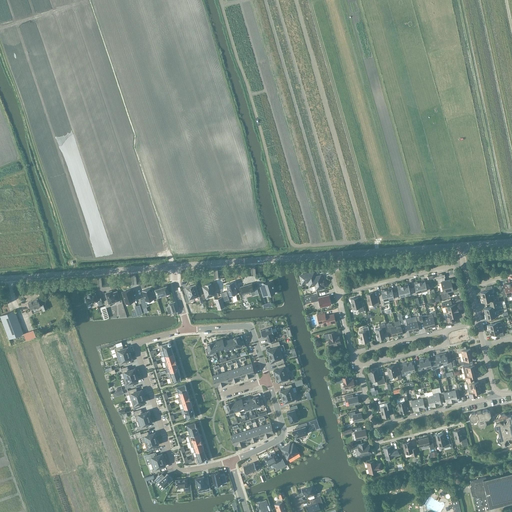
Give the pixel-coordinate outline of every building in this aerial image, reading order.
[(315,276),(314,272),(300,276),(302,286),(309,284),(309,287),(315,285),(316,290),(324,288),(323,286),(325,286),(326,284),(326,282),(324,281),(322,281),(321,275),(314,277),(314,276),(315,276)] [(444,274),(437,276),(438,283),(441,282),(442,287),(452,285),(451,279),(445,281),(444,278),(445,278),(444,274)] [(419,282),(422,291),(427,290),(427,292),(430,291),(429,284),(426,285),(425,280),(421,281),(419,282)] [(226,284),(230,295),(229,296),(230,296),(230,295),(237,293),(238,293),(237,293),(234,282),(234,281),(234,282),(226,284)] [(263,283),(259,284),(263,297),(263,294),(268,293),(269,295),(275,293),(273,286),(274,286),(273,285),(272,281),(265,283),(265,284),(264,285),(263,283)] [(416,292),(422,291),(419,282),(417,282),(414,282),(415,288),(412,288),(414,295),(417,295),(416,292)] [(203,286),(206,296),(214,294),(210,283),(206,284),(206,285),(203,286)] [(252,283),(240,287),(243,295),(251,292),(252,295),(258,293),(256,287),(253,288),(252,283)] [(506,294),(511,293),(509,283),(504,285),(505,291),(502,292),(504,297),(507,297),(506,294)] [(403,286),(405,295),(410,294),(411,296),(414,295),(412,288),(409,289),(408,284),(405,285),(403,286)] [(188,294),(185,295),(187,302),(193,300),(193,298),(198,297),(199,296),(198,296),(195,285),(194,285),(186,288),(188,294)] [(453,290),(452,285),(442,287),(443,292),(441,293),(442,299),(450,297),(449,294),(448,294),(448,292),(453,290)] [(158,297),(160,296),(168,293),(169,293),(168,290),(169,290),(167,286),(166,286),(162,287),(159,288),(155,289),(155,290),(156,294),(157,296),(157,297),(158,297)] [(400,296),(405,295),(403,286),(401,286),(400,286),(397,286),(398,292),(396,292),(397,299),(400,299),(400,296)] [(481,298),(491,296),(490,293),(493,291),(492,286),(486,287),(487,291),(480,292),(481,298)] [(145,298),(140,300),(143,308),(147,306),(146,302),(154,299),(151,288),(142,290),(145,298)] [(386,290),(389,299),(394,298),(394,300),(397,299),(396,292),(393,293),(391,288),(388,289),(386,290)] [(131,290),(122,292),(126,304),(134,301),(131,290)] [(383,300),(389,299),(386,290),(384,290),(381,290),(382,296),(379,296),(381,306),(384,305),(383,300)] [(108,300),(104,301),(106,307),(110,306),(109,303),(119,300),(117,292),(112,293),(111,293),(110,294),(109,292),(105,293),(108,300)] [(373,307),(379,305),(377,298),(374,299),(373,292),(369,293),(369,294),(366,295),(369,305),(372,304),(373,307)] [(85,298),(84,298),(85,302),(86,302),(87,304),(97,301),(99,305),(102,304),(100,298),(97,299),(95,294),(95,293),(95,294),(92,295),(91,294),(91,293),(91,294),(88,294),(88,295),(88,296),(85,297),(85,298)] [(320,307),(331,305),(329,295),(318,298),(318,294),(311,296),(312,302),(319,301),(320,307)] [(491,298),(491,296),(481,298),(482,303),(489,301),(490,304),(497,302),(496,299),(495,300),(495,298),(491,298)] [(221,297),(215,299),(218,309),(224,307),(221,297)] [(31,310),(40,306),(38,298),(34,300),(28,303),(31,310)] [(359,312),(364,311),(362,303),(359,304),(358,298),(354,299),(354,298),(349,299),(349,300),(349,299),(350,304),(352,303),(353,309),(358,308),(359,312)] [(446,312),(458,309),(457,307),(456,304),(452,305),(451,301),(441,303),(442,307),(445,307),(446,312)] [(497,306),(497,302),(490,304),(491,307),(483,309),(485,314),(494,312),(494,309),(497,307),(496,306),(497,306)] [(459,312),(458,309),(446,312),(448,317),(445,318),(446,322),(456,320),(455,316),(458,315),(458,312),(459,312)] [(0,316),(9,339),(23,334),(14,310),(0,316)] [(428,318),(430,328),(435,326),(434,321),(437,320),(435,312),(432,313),(432,314),(427,315),(428,318)] [(324,313),(316,315),(319,324),(323,323),(324,326),(331,325),(330,323),(335,322),(334,314),(325,316),(324,313)] [(422,315),(419,316),(420,323),(423,322),(425,329),(430,328),(428,318),(425,319),(423,316),(422,316),(422,315)] [(416,317),(411,318),(412,322),(414,332),(419,330),(417,323),(420,323),(419,316),(416,317)] [(409,333),(414,332),(412,322),(409,323),(407,320),(406,320),(406,319),(402,320),(404,327),(407,326),(409,333)] [(396,326),(398,336),(403,334),(401,327),(404,327),(402,320),(400,320),(400,321),(395,323),(396,326)] [(489,330),(498,328),(498,325),(501,323),(500,322),(487,325),(489,330)] [(381,339),(385,338),(383,332),(387,331),(385,323),(379,325),(380,329),(375,330),(376,330),(377,336),(376,336),(377,340),(377,341),(381,340),(381,339)] [(393,337),(398,336),(396,326),(393,327),(391,324),(389,324),(389,323),(386,324),(387,331),(391,330),(393,337)] [(363,328),(364,332),(359,333),(361,343),(365,342),(365,341),(368,341),(367,337),(370,336),(368,326),(363,328)] [(261,330),(260,331),(263,337),(266,336),(268,342),(274,340),(273,340),(272,334),(273,334),(274,334),(271,327),(261,331),(261,330)] [(501,327),(498,328),(489,330),(490,335),(497,334),(498,337),(504,335),(501,327)] [(23,334),(25,341),(35,339),(33,331),(23,334)] [(330,346),(341,344),(339,337),(335,337),(334,332),(323,335),(325,340),(329,339),(330,346)] [(233,338),(236,347),(237,349),(245,346),(243,340),(240,341),(239,336),(233,338)] [(222,339),(225,348),(226,350),(231,348),(228,340),(223,341),(223,339),(222,339)] [(171,348),(170,344),(170,343),(171,343),(171,342),(170,342),(170,341),(169,341),(169,342),(168,342),(168,343),(159,345),(161,351),(163,350),(171,348)] [(268,353),(269,356),(281,352),(279,346),(280,346),(279,341),(271,344),(273,348),(266,350),(267,353),(268,353)] [(215,351),(212,342),(207,344),(208,349),(205,349),(207,356),(211,355),(210,352),(215,351)] [(114,348),(117,357),(129,353),(128,351),(129,350),(128,347),(123,349),(122,345),(123,345),(122,345),(114,348)] [(462,356),(471,354),(471,353),(471,351),(470,349),(470,348),(466,349),(465,347),(457,349),(458,354),(461,353),(462,356)] [(173,353),(171,348),(163,350),(165,355),(165,356),(173,353)] [(284,361),(281,352),(269,356),(270,358),(269,358),(270,362),(275,360),(276,363),(275,363),(276,363),(284,361)] [(129,353),(117,357),(120,365),(126,363),(125,361),(132,358),(131,355),(130,355),(129,353)] [(175,358),(173,353),(165,356),(165,355),(164,356),(165,361),(175,358)] [(441,354),(443,364),(446,363),(447,365),(452,364),(450,358),(447,359),(446,353),(441,354)] [(438,365),(443,364),(441,354),(435,355),(437,362),(434,362),(435,368),(438,368),(438,365)] [(472,355),(471,354),(462,356),(463,361),(463,362),(463,365),(469,363),(469,360),(473,359),(472,359),(473,359),(472,357),(472,356),(472,355)] [(419,359),(420,366),(417,367),(419,372),(422,372),(421,369),(426,368),(424,358),(423,358),(422,357),(420,358),(419,359)] [(437,374),(435,368),(434,362),(431,363),(429,357),(424,358),(426,368),(431,367),(433,375),(437,374)] [(165,361),(164,361),(166,367),(168,366),(177,364),(175,358),(165,361)] [(419,372),(417,367),(414,367),(413,361),(407,362),(410,372),(413,371),(414,374),(419,372)] [(405,373),(410,372),(407,362),(402,363),(404,370),(401,370),(402,376),(405,376),(405,373)] [(470,366),(469,363),(463,365),(464,367),(465,367),(466,373),(475,370),(475,369),(475,368),(474,365),(470,366)] [(178,369),(177,364),(168,366),(170,371),(170,372),(178,369)] [(248,376),(252,375),(255,374),(252,364),(245,366),(248,376)] [(275,374),(275,376),(287,372),(285,364),(278,366),(279,368),(273,371),(274,374),(275,374)] [(395,365),(387,367),(389,377),(397,376),(398,380),(402,379),(400,373),(397,373),(395,365)] [(123,376),(124,378),(130,376),(136,374),(135,372),(136,372),(135,368),(128,370),(127,367),(127,366),(121,368),(123,376)] [(248,376),(245,366),(238,368),(242,378),(244,377),(244,378),(248,376)] [(242,378),(238,368),(232,370),(235,381),(239,379),(242,378)] [(170,371),(169,372),(170,377),(180,374),(178,369),(170,372),(170,371)] [(225,372),(228,382),(231,382),(235,381),(232,370),(225,372)] [(369,371),(372,382),(376,380),(378,385),(385,383),(383,376),(378,377),(377,370),(369,371)] [(476,371),(475,370),(464,373),(465,377),(466,381),(473,380),(473,377),(477,376),(476,375),(477,375),(476,373),(476,371)] [(228,382),(225,372),(219,374),(222,385),(226,384),(226,383),(228,382)] [(275,376),(276,378),(275,379),(276,382),(281,381),(282,384),(290,381),(287,372),(275,376)] [(130,376),(124,378),(126,384),(139,380),(137,376),(137,377),(136,376),(136,374),(130,376)] [(170,377),(169,377),(171,383),(182,380),(180,374),(170,377)] [(222,385),(219,374),(212,376),(215,387),(218,386),(222,385)] [(353,379),(347,381),(346,377),(339,379),(340,383),(343,382),(345,389),(355,387),(353,379)] [(474,382),(473,380),(466,381),(468,390),(479,387),(479,386),(479,384),(478,381),(474,382)] [(177,393),(187,390),(185,384),(177,387),(179,392),(177,392),(177,393)] [(281,394),(282,397),(294,393),(291,384),(285,386),(286,389),(279,391),(280,394),(281,394)] [(479,387),(468,390),(470,398),(477,396),(477,393),(481,392),(480,390),(481,389),(480,388),(479,387)] [(128,390),(131,400),(143,396),(142,393),(143,393),(142,390),(137,391),(136,388),(128,390)] [(449,392),(452,401),(457,399),(456,395),(459,394),(457,388),(454,389),(455,390),(449,392)] [(178,398),(189,395),(187,390),(177,393),(179,398),(178,398)] [(433,394),(433,396),(435,405),(441,403),(440,399),(442,399),(441,392),(438,393),(433,394)] [(441,392),(442,399),(445,398),(446,402),(452,401),(449,392),(444,393),(444,392),(441,392)] [(282,397),(283,399),(282,399),(283,403),(288,401),(289,404),(288,404),(289,404),(297,402),(294,393),(282,397)] [(349,405),(359,403),(357,397),(353,398),(352,394),(344,396),(346,402),(348,402),(349,405)] [(426,403),(425,396),(424,394),(420,395),(421,398),(417,400),(419,409),(424,407),(423,403),(426,403)] [(189,395),(178,398),(180,404),(190,400),(189,395)] [(143,396),(131,400),(134,409),(140,407),(139,403),(145,401),(144,398),(143,398),(143,396)] [(252,398),(255,406),(256,409),(264,406),(262,400),(259,401),(258,396),(252,398)] [(405,404),(408,403),(407,396),(404,397),(405,401),(397,403),(400,413),(407,412),(405,404)] [(433,396),(428,397),(428,396),(425,396),(426,403),(429,402),(430,406),(435,405),(433,396)] [(248,399),(242,401),(244,407),(245,412),(251,410),(250,408),(248,399)] [(237,400),(231,402),(235,413),(240,411),(239,409),(237,400)] [(414,410),(419,409),(417,400),(412,401),(412,400),(408,400),(410,407),(413,406),(414,410)] [(235,413),(231,402),(226,404),(227,408),(224,409),(226,415),(235,413)] [(388,408),(391,408),(390,402),(384,403),(385,406),(380,407),(382,418),(390,416),(388,408)] [(298,409),(296,405),(289,407),(290,408),(291,410),(290,410),(291,411),(287,412),(288,416),(289,418),(289,419),(290,422),(291,422),(292,422),(292,423),(295,422),(295,421),(298,420),(295,410),(298,409)] [(136,421),(138,421),(137,421),(149,417),(149,415),(150,414),(148,411),(142,413),(141,409),(133,411),(136,421)] [(471,413),(469,416),(470,420),(473,422),(474,425),(477,424),(481,426),(484,425),(486,422),(490,422),(489,418),(491,415),(490,411),(487,409),(483,410),(482,411),(481,411),(477,412),(476,413),(475,412),(471,413)] [(194,411),(185,414),(187,419),(195,416),(194,411)] [(354,422),(363,419),(361,413),(355,414),(355,411),(349,413),(350,418),(353,418),(354,422)] [(498,417),(495,418),(496,422),(494,425),(495,428),(498,430),(498,434),(497,437),(498,440),(501,442),(502,446),(505,445),(508,447),(511,446),(511,445),(511,418),(510,414),(507,415),(504,413),(500,414),(498,417)] [(137,421),(138,421),(139,426),(138,426),(139,430),(147,427),(146,427),(146,425),(152,423),(152,422),(151,419),(150,419),(149,417),(137,421)] [(195,422),(187,425),(189,430),(197,427),(195,422)] [(271,423),(264,425),(267,436),(271,435),(271,434),(274,433),(271,423)] [(296,429),(292,430),(293,434),(294,434),(295,437),(296,437),(296,438),(300,436),(300,435),(307,433),(305,427),(307,426),(306,423),(297,425),(298,428),(296,429)] [(264,425),(257,427),(261,437),(263,437),(267,436),(264,425)] [(188,436),(199,433),(197,427),(189,430),(189,432),(187,432),(188,436)] [(261,437),(257,427),(251,429),(254,440),(259,439),(258,438),(261,437)] [(361,427),(359,427),(353,429),(353,432),(354,432),(356,440),(367,437),(365,429),(362,430),(361,427)] [(251,429),(244,431),(247,442),(250,441),(254,440),(251,429)] [(461,429),(460,430),(459,429),(458,429),(457,429),(457,430),(456,430),(453,431),(456,441),(461,440),(462,443),(467,442),(466,435),(462,436),(461,429)] [(244,431),(238,433),(241,444),(245,443),(245,442),(247,442),(244,431)] [(152,440),(156,438),(156,436),(155,432),(152,433),(149,434),(148,432),(140,434),(141,437),(143,437),(144,442),(152,440)] [(200,438),(199,433),(188,436),(190,442),(200,438)] [(241,444),(238,433),(231,436),(234,446),(237,445),(241,444)] [(444,448),(450,446),(449,440),(445,441),(443,434),(436,435),(438,446),(443,445),(444,448)] [(430,449),(434,448),(432,439),(429,440),(428,437),(418,440),(420,447),(429,445),(430,449)] [(157,441),(156,438),(152,440),(144,442),(147,451),(152,449),(153,449),(153,448),(152,446),(159,444),(158,440),(157,441)] [(192,447),(202,444),(200,438),(190,442),(191,447),(193,447),(192,447)] [(412,456),(417,455),(416,448),(412,449),(411,442),(403,443),(405,454),(411,452),(412,456)] [(297,447),(296,448),(293,443),(291,445),(290,443),(281,448),(287,459),(299,452),(298,452),(299,451),(300,450),(298,448),(297,447)] [(360,455),(371,453),(369,445),(362,446),(362,443),(354,445),(355,449),(358,448),(360,455)] [(194,452),(195,452),(204,449),(202,444),(192,447),(193,447),(194,452)] [(393,456),(399,455),(398,449),(392,450),(391,446),(383,448),(386,459),(393,457),(393,456)] [(279,465),(286,461),(282,454),(279,456),(274,449),(264,455),(269,463),(276,459),(279,465)] [(149,458),(151,464),(152,463),(163,460),(162,457),(163,457),(162,454),(152,457),(149,458)] [(197,457),(195,457),(196,463),(199,462),(205,460),(206,460),(206,461),(207,461),(207,460),(208,460),(208,459),(207,459),(207,458),(205,454),(197,457)] [(152,463),(151,464),(152,466),(153,469),(152,469),(152,470),(153,472),(160,470),(159,467),(166,465),(165,462),(164,462),(163,460),(152,463)] [(376,470),(382,469),(381,463),(375,465),(374,461),(367,462),(369,473),(377,472),(376,470)] [(254,462),(243,466),(246,474),(257,470),(257,471),(261,470),(258,464),(255,465),(254,462)] [(511,472),(486,478),(486,477),(485,477),(470,481),(471,486),(470,487),(471,492),(473,493),(477,511),(493,508),(493,507),(511,502),(511,472)] [(221,478),(220,473),(212,474),(214,487),(226,485),(224,477),(221,478)] [(161,475),(155,480),(158,483),(159,481),(164,487),(172,479),(167,474),(163,477),(161,475)] [(210,490),(208,477),(207,477),(208,478),(204,479),(204,477),(196,478),(198,489),(209,487),(210,490),(206,491),(210,490)] [(176,480),(176,488),(187,487),(187,491),(191,490),(190,483),(187,484),(187,479),(176,480)] [(313,485),(301,489),(303,493),(304,495),(305,495),(306,498),(316,494),(313,485)] [(314,504),(307,506),(309,511),(315,511),(321,510),(319,505),(323,504),(320,497),(312,500),(314,504)] [(460,511),(458,500),(451,502),(453,511),(460,511)] [(266,501),(259,503),(262,511),(268,511),(270,511),(269,510),(271,509),(270,504),(267,505),(266,501)] [(277,511),(286,511),(283,501),(275,504),(277,511)]
